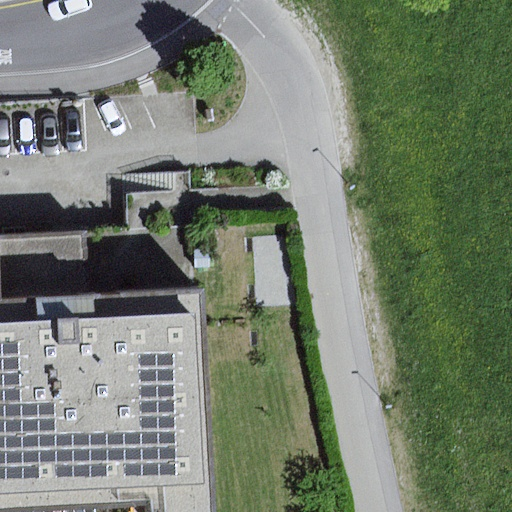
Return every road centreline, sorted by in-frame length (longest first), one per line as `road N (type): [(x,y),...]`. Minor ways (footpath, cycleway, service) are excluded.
road 1 (residential): [(381,511),(305,116),(271,39),(226,0)]
road 2 (residential): [(128,0),(64,33),(0,47)]
